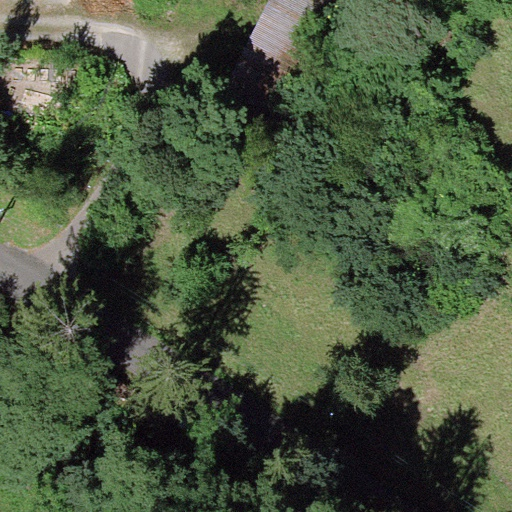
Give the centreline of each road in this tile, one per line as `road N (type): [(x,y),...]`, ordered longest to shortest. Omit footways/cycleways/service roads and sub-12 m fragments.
road 1 (unclassified): [(393,511),(0,265)]
road 2 (track): [(39,290),(98,227),(150,128),(156,70),(106,42),(0,33)]
